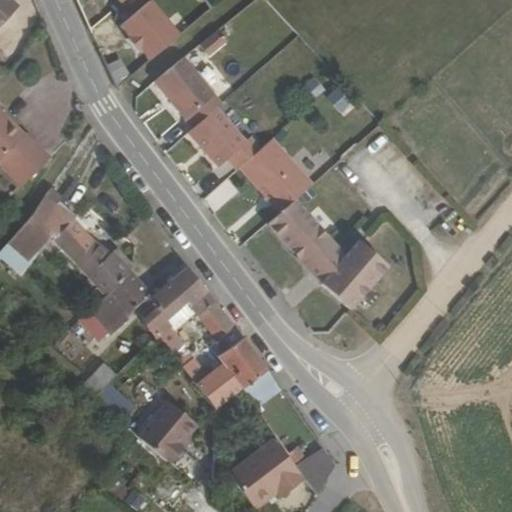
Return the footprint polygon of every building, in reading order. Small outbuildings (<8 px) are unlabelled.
[(0,0),(0,29),(22,6),(15,0),(0,0)] [(146,61),(181,34),(154,0),(145,0),(116,22),(146,61)] [(239,35),(230,24),(211,39),(220,50),(239,35)] [(195,52),(165,76),(198,118),(223,99),(228,94),(195,52)] [(105,64),(113,83),(128,77),(121,58),(105,64)] [(340,112),(352,103),(339,85),(326,95),(340,112)] [(257,132),(252,136),(223,99),(198,118),(193,122),(223,160),(232,152),(241,163),(266,143),(257,132)] [(56,153),(31,130),(30,132),(0,103),(0,162),(4,158),(29,182),(56,153)] [(266,143),(244,162),(282,206),(298,192),(317,175),(278,132),(266,143)] [(59,199),(50,191),(33,215),(40,224),(57,201),(59,199)] [(361,234),(348,250),(298,192),(282,206),(269,217),(324,279),(350,303),(389,260),(361,234)] [(53,239),(99,293),(121,274),(76,219),(74,220),(57,201),(40,224),(53,239)] [(22,249),(40,224),(33,215),(14,240),(22,249)] [(30,258),(53,239),(40,224),(22,249),(30,258)] [(212,291),(192,260),(168,284),(189,310),(195,305),(197,309),(212,291)] [(102,298),(84,312),(103,335),(121,319),(144,300),(121,274),(99,293),(102,298)] [(184,335),(174,322),(189,310),(168,284),(140,313),(163,339),(172,351),(184,342),(181,338),(184,335)] [(197,309),(220,335),(234,323),(212,291),(197,309)] [(211,343),(215,349),(241,332),(234,323),(220,335),(211,343)] [(240,384),(266,366),(241,332),(215,349),(228,367),(240,384)] [(172,351),(183,365),(195,356),(189,349),(184,342),(172,351)] [(197,343),(189,349),(195,356),(203,350),(197,343)] [(113,379),(100,366),(81,386),(93,398),(113,379)] [(280,386),(266,366),(240,384),(245,391),(255,404),(280,386)] [(201,388),(219,411),(245,391),(240,384),(228,367),(201,388)] [(125,384),(129,381),(120,372),(113,379),(93,398),(116,419),(127,408),(110,391),(121,380),(125,384)] [(169,399),(136,436),(168,462),(169,460),(173,463),(185,449),(182,446),(200,427),(169,399)] [(276,437),(227,471),(254,511),(304,479),(276,437)] [(336,461),(320,439),(299,466),(319,493),(336,461)]
